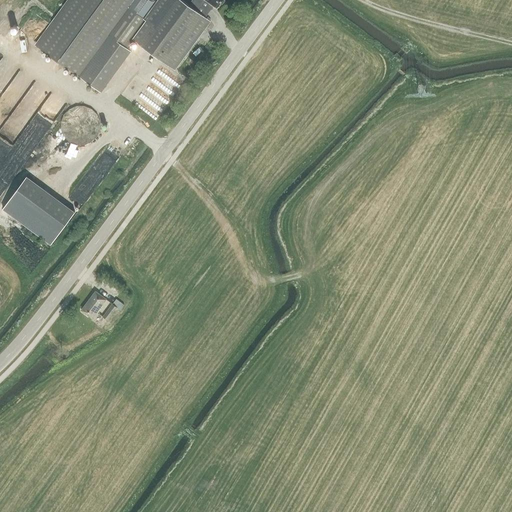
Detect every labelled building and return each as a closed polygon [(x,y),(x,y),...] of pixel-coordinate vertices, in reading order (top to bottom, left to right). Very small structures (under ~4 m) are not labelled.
[(79,76),(89,83),(100,91),(129,52),(126,49),(133,39),(175,70),(210,21),(205,17),(213,6),(216,8),(220,4),(222,4),(225,1),(224,0),(192,0),(188,5),(181,0),(70,0),(37,46),(79,76)] [(100,126),(100,124),(100,122),(100,120),(99,119),(98,117),(97,115),(96,113),(95,112),(94,110),(92,109),(90,108),(89,107),(87,107),(85,106),(83,106),(81,106),(79,106),(77,106),(75,106),(73,107),(71,108),(70,109),(68,110),(67,111),(65,113),(64,114),(63,116),(62,118),(61,120),(61,122),(61,124),(61,126),(61,128),(61,130),(62,131),(62,133),(63,135),(64,137),(65,138),(67,140),(68,141),(70,142),(72,143),(73,144),(75,145),(77,145),(79,145),(81,145),(83,145),(85,145),(87,144),(89,144),(91,143),(92,142),(94,140),(95,139),(96,137),(98,136),(99,134),(99,132),(100,130),(100,128),(100,126)] [(9,157),(17,163),(22,157),(17,154),(30,138),(27,135),(9,157)] [(74,213),(27,177),(3,209),(50,245),(74,213)] [(96,292),(81,311),(92,319),(107,300),(96,292)] [(116,299),(103,316),(108,320),(117,307),(121,310),(125,305),(120,302),(116,299)]
